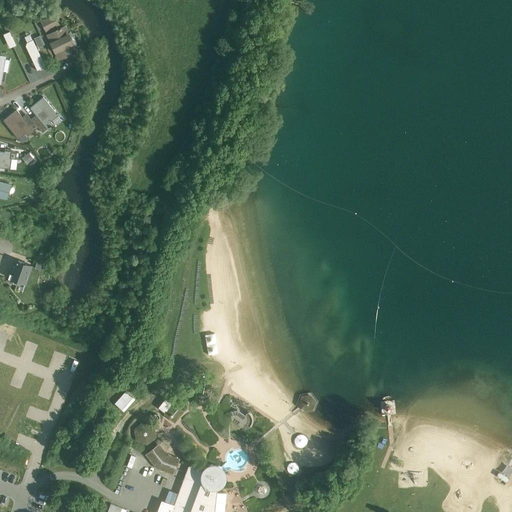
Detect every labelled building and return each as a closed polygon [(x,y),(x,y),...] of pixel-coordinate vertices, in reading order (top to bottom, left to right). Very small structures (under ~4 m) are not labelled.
[(54,14),(40,21),(45,31),(59,25),(54,14)] [(66,26),(47,34),(58,58),(77,49),(66,26)] [(9,30),(1,34),(9,48),(16,45),(9,30)] [(38,70),(46,66),(33,40),(25,44),(38,70)] [(58,115),(43,97),(30,108),(43,123),(38,127),(43,132),(53,124),(50,121),(58,115)] [(29,125),(17,110),(4,120),(18,138),(26,132),(28,135),(38,127),(34,121),(29,125)] [(16,154),(0,151),(0,166),(9,168),(10,159),(15,159),(16,154)] [(22,157),(29,165),(36,159),(29,151),(22,157)] [(11,184),(0,180),(0,197),(7,199),(11,184)] [(32,266),(15,260),(8,277),(14,279),(12,283),(24,287),(32,266)] [(215,333),(205,335),(208,354),(219,352),(215,333)] [(210,380),(201,378),(198,394),(208,395),(210,380)] [(124,395),(116,404),(125,411),(132,401),(124,395)] [(310,397),(303,398),(301,405),(305,410),(312,409),(314,403),(310,397)] [(175,404),(169,410),(166,408),(163,412),(173,420),(182,409),(175,404)] [(245,416),(238,411),(230,412),(232,421),(248,432),(251,427),(253,423),(253,419),(252,415),(249,411),(245,416)] [(152,427),(144,424),(135,431),(136,438),(147,442),(154,436),(152,427)] [(307,444),(301,435),(292,441),(298,450),(307,444)] [(169,456),(165,453),(163,454),(157,446),(148,454),(158,467),(173,473),(177,461),(168,458),(169,456)] [(129,453),(125,465),(143,471),(147,459),(129,453)] [(201,470),(189,466),(174,505),(164,501),(159,511),(212,511),(224,511),(226,493),(214,492),(215,487),(219,485),(222,482),(224,478),(224,474),(223,469),(219,466),(215,465),(210,465),(206,467),(203,471),(201,470)]
